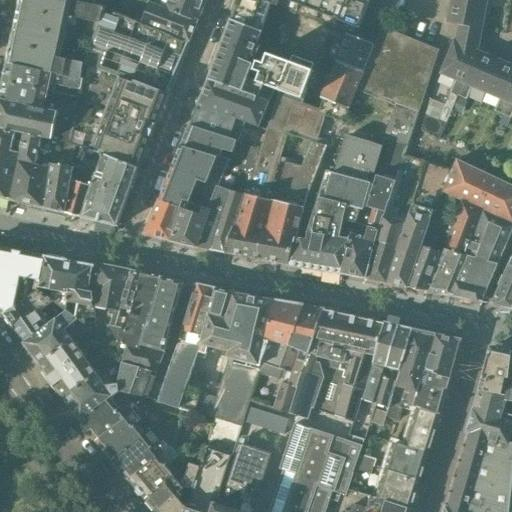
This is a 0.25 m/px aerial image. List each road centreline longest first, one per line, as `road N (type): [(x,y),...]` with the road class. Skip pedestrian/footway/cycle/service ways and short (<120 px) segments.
road 1 (residential): [(133,224),(222,0)]
road 2 (residential): [(121,511),(0,353)]
